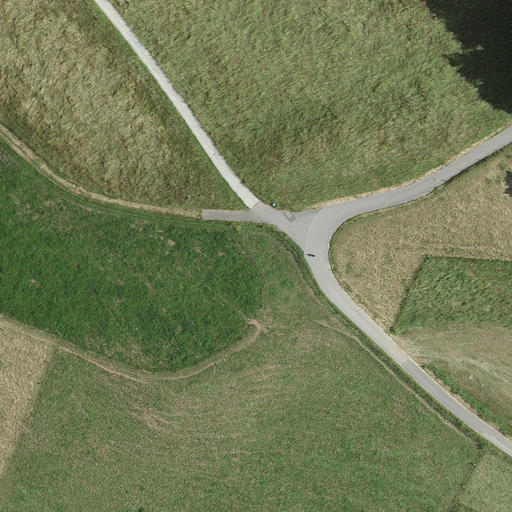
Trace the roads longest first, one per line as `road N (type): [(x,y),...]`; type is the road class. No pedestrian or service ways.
road 1 (unclassified): [(303,231),(331,288),(445,404),(511,452)]
road 2 (track): [(260,209),(202,215),(93,196),(0,126)]
road 3 (unclassified): [(511,132),(425,185),(303,231)]
